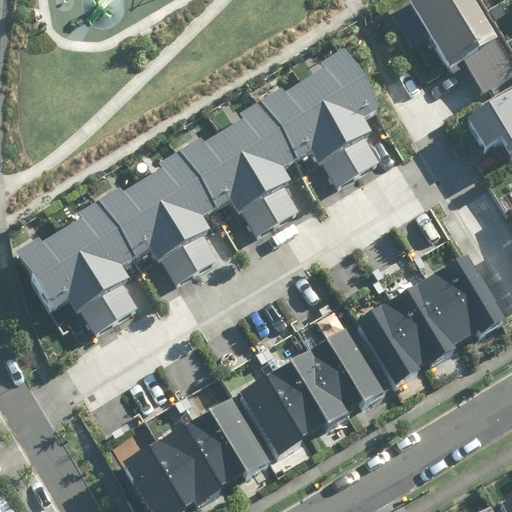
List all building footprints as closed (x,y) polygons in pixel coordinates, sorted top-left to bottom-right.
[(465,60),(484,93),(511,77),(511,67),(473,0),(413,0),(408,3),(447,71),(465,60)] [(82,313),(96,336),(138,311),(124,289),(129,286),(121,272),(148,256),(155,268),(161,265),(175,288),(218,262),(204,239),(209,236),(201,223),(229,206),(238,219),(243,216),(256,237),(298,211),(285,189),(290,186),(283,174),(311,157),(318,169),(324,166),(337,187),(378,162),(364,140),(370,136),(362,123),(379,113),(343,55),(320,70),(322,74),(282,98),(280,94),(238,119),(242,125),(202,149),(199,143),(159,168),(162,173),(120,199),(118,195),(80,218),(83,222),(42,247),(39,242),(16,256),(51,313),(68,303),(76,316),(82,313)] [(500,143),(510,160),(511,158),(511,91),(464,120),(483,153),(500,143)] [(198,511),(509,322),(467,254),(117,468),(144,511),(198,511)] [(511,511),(511,503),(502,510),(503,511),(511,511)]
